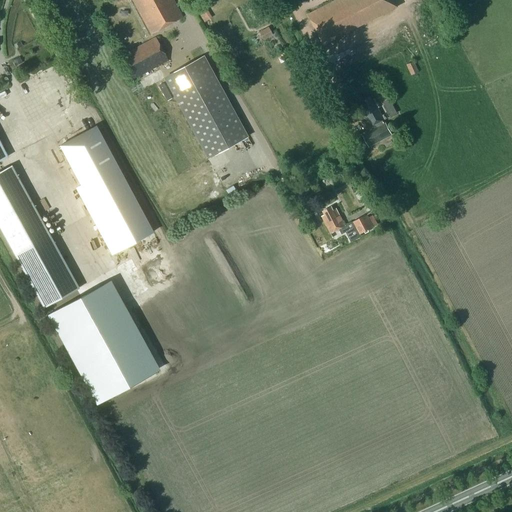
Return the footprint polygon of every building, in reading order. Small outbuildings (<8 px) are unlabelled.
[(131,0),(151,35),(182,18),(172,0),(131,0)] [(248,0),(240,0),(234,4),(243,19),(255,13),(248,0)] [(399,0),(332,0),(313,8),(326,41),(403,9),(399,0)] [(202,12),(207,21),(215,16),(211,8),(202,12)] [(268,27),(259,32),(263,40),(273,36),(268,27)] [(168,62),(156,38),(119,57),(132,81),(168,62)] [(19,57),(12,60),(15,66),(22,63),(19,57)] [(249,139),(205,57),(166,78),(209,160),(249,139)] [(415,61),(407,64),(412,75),(420,71),(415,61)] [(166,86),(160,89),(171,109),(177,106),(166,86)] [(384,124),(383,122),(384,121),(373,100),(371,101),(369,98),(361,102),(362,106),(360,107),(372,128),(373,127),(375,129),(363,136),(369,147),(392,135),(386,123),(384,124)] [(395,115),(401,111),(393,98),(387,101),(395,115)] [(95,123),(94,124),(94,123),(59,142),(82,186),(116,248),(152,229),(95,123)] [(0,228),(15,256),(38,298),(73,278),(50,236),(12,165),(0,171),(0,228)] [(362,189),(367,199),(372,197),(368,187),(362,189)] [(325,216),(322,217),(332,234),(340,230),(345,226),(336,210),(333,211),(331,208),(323,212),(325,216)] [(345,226),(340,230),(342,234),(346,232),(352,242),(362,237),(361,235),(379,225),(374,214),(370,217),(368,214),(345,226)] [(145,371),(97,283),(45,311),(94,399),(145,371)]
